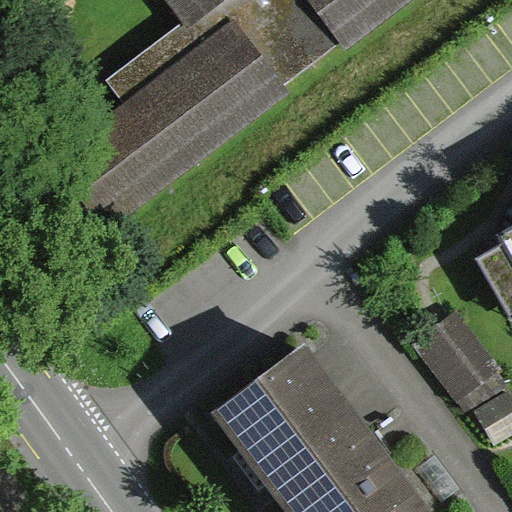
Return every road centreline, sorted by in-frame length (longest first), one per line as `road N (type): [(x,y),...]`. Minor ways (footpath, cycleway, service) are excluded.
road 1 (residential): [(511,109),(67,453)]
road 2 (unknown): [(296,276),(432,421),(496,511)]
